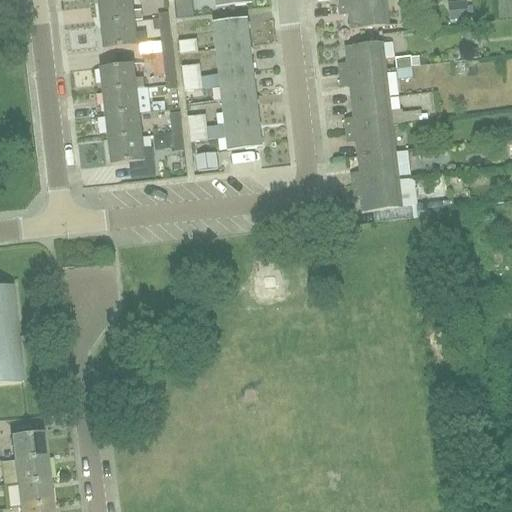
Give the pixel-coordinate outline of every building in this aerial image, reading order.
[(133,12),(131,0),(119,0),(98,2),(101,26),(134,22),(134,23),(143,22),(141,11),(133,12)] [(166,0),(139,0),(141,11),(168,7),(166,0)] [(249,0),(215,0),(217,9),(250,5),(249,0)] [(386,0),(377,0),(340,5),(341,17),(349,16),(351,32),(390,27),(386,0)] [(473,12),(460,12),(459,24),(473,25),(473,12)] [(135,35),(134,23),(134,22),(101,26),(104,50),(137,47),(137,46),(142,45),(143,56),(162,53),(173,52),(169,14),(158,15),(161,43),(148,44),(147,33),(135,35)] [(217,51),(250,47),(247,22),(214,25),(217,51)] [(197,41),(179,43),(181,56),(198,54),(197,41)] [(340,77),(387,72),(383,44),(345,48),(347,65),(339,66),(340,77)] [(250,47),(217,51),(220,76),(253,73),(250,47)] [(173,52),(162,53),(167,92),(178,90),(173,52)] [(412,68),(412,67),(420,66),(419,58),(411,59),(411,58),(395,59),(396,69),(412,68)] [(103,95),(136,91),(144,90),(144,79),(135,80),(133,66),(100,70),(103,95)] [(185,94),(202,91),(199,66),(182,68),(185,94)] [(398,81),(414,80),(412,68),(396,70),(398,81)] [(387,72),(340,77),(342,90),(350,89),(351,104),(390,99),(387,72)] [(253,73),(220,76),(223,101),(256,98),(253,73)] [(138,104),(136,91),(103,95),(106,118),(139,114),(147,113),(146,103),(138,104)] [(256,98),(223,101),(226,127),(259,123),(256,98)] [(390,99),(351,104),(353,120),(345,121),(346,132),(393,127),(390,99)] [(405,124),(422,122),(421,112),(403,114),(405,124)] [(142,138),(139,114),(106,118),(109,142),(142,138)] [(174,154),(185,153),(181,114),(169,115),(174,154)] [(191,144),(208,142),(205,116),(187,118),(191,144)] [(259,123),(226,127),(229,152),(262,149),(259,123)] [(416,136),(428,135),(427,126),(415,127),(416,136)] [(393,127),(346,132),(348,144),(356,143),(358,159),(396,154),(393,127)] [(143,151),(142,138),(109,142),(112,166),(145,163),(153,162),(152,150),(143,151)] [(409,168),(409,150),(398,151),(399,169),(409,168)] [(250,152),(230,154),(232,165),(251,163),(250,152)] [(396,154),(358,159),(359,174),(352,175),(353,187),(399,181),(396,154)] [(362,198),(364,214),(351,216),(352,224),(374,221),(373,213),(403,209),(399,181),(353,187),(354,199),(362,198)] [(419,220),(444,217),(443,204),(417,207),(419,220)] [(0,387),(25,384),(14,287),(0,288),(0,387)] [(14,461),(46,457),(43,433),(11,436),(14,461)] [(46,457),(14,461),(17,485),(49,481),(46,457)] [(11,462),(0,462),(0,478),(11,478),(11,462)] [(20,509),(52,505),(49,481),(17,485),(20,509)]
